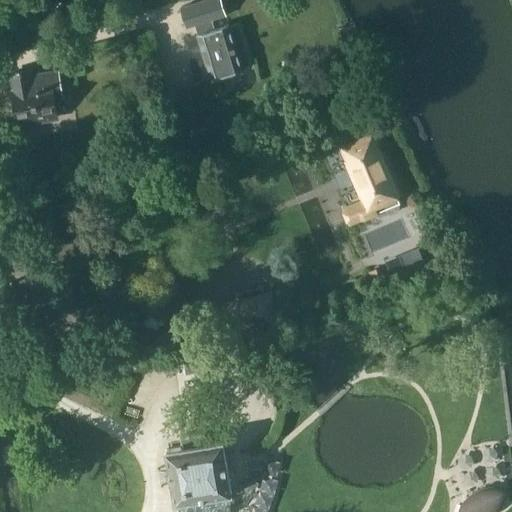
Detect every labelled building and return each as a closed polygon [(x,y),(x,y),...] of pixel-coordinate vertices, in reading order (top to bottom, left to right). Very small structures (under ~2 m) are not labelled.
[(221,0),(204,0),(181,7),(187,27),(199,23),(211,20),(226,15),(221,0)] [(211,20),(199,23),(202,33),(198,34),(211,79),(242,69),(236,48),(245,45),(238,24),(229,27),(228,25),(214,29),(211,20)] [(29,69),(11,73),(14,92),(13,92),(19,125),(57,119),(52,89),(61,88),(58,71),(30,75),(29,69)] [(399,205),(370,137),(342,149),(364,202),(342,211),(341,214),(341,217),(343,220),(345,221),(347,222),(348,226),(385,211),(387,212),(390,213),(392,212),(396,211),(398,208),(399,205)] [(274,291),(227,302),(235,336),(281,325),(274,291)] [(196,359),(208,357),(206,347),(194,349),(196,359)] [(223,440),(167,450),(170,473),(174,496),(178,496),(227,488),(231,488),(223,440)] [(461,511),(493,511),(497,509),(501,505),(504,500),(506,494),(507,489),(502,487),(496,487),(490,487),(485,488),(479,491),(475,494),(470,497),(467,502),(464,506),(461,511)] [(227,488),(178,496),(181,511),(230,511),(231,511),(229,501),(227,488)]
